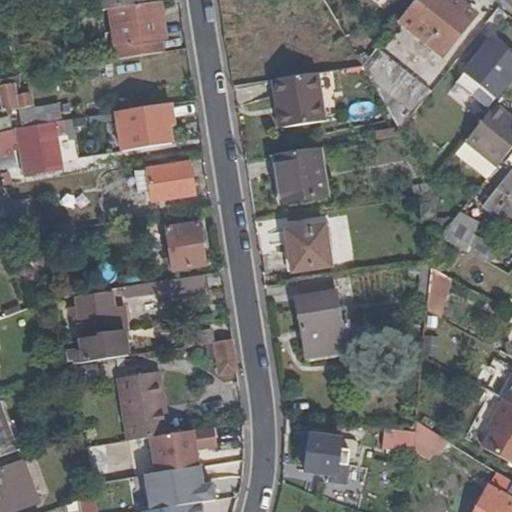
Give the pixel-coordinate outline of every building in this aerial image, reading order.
[(110,11),(152,4),(151,0),(94,0),(96,13),(110,11)] [(475,16),(455,0),(415,0),(398,21),(442,56),(475,16)] [(110,11),(116,48),(161,41),(164,40),(158,4),(152,4),(110,11)] [(497,97),(500,93),(511,77),(511,57),(491,40),(482,51),(475,59),(466,72),(497,97)] [(116,48),(117,60),(164,53),(161,41),(116,48)] [(471,56),(475,59),(482,51),(478,47),(471,56)] [(427,96),(374,51),(363,69),(398,130),(427,96)] [(317,72),(272,80),(275,98),(280,97),(284,127),(324,121),(317,72)] [(511,77),(500,93),(503,94),(511,83),(511,77)] [(0,100),(2,100),(4,112),(33,107),(30,92),(17,95),(14,79),(9,80),(8,79),(0,81),(0,100)] [(511,83),(503,94),(505,96),(511,87),(511,83)] [(280,97),(275,98),(280,128),(284,127),(280,97)] [(186,116),(184,101),(155,106),(158,120),(186,116)] [(23,127),(46,124),(46,123),(62,119),(59,104),(43,107),(28,115),(21,116),(23,127)] [(511,150),(511,117),(496,105),(464,145),(496,170),(511,150)] [(117,123),(116,112),(92,116),(94,127),(117,123)] [(0,130),(11,129),(9,118),(0,119),(0,130)] [(0,145),(19,142),(24,175),(50,171),(50,170),(59,169),(59,163),(59,161),(54,124),(18,130),(0,132),(0,145)] [(319,148),(274,155),(281,202),(326,196),(319,148)] [(194,195),(189,163),(147,169),(153,202),(194,195)] [(511,171),(511,172),(483,206),(511,229),(511,171)] [(422,217),(436,218),(438,193),(424,195),(422,217)] [(0,198),(0,202),(25,242),(36,238),(35,238),(8,195),(0,198)] [(205,265),(198,223),(166,228),(172,271),(205,265)] [(286,232),(292,271),(330,265),(324,225),(286,232)] [(469,239),(462,249),(464,250),(483,260),(508,275),(511,270),(511,265),(508,263),(506,266),(493,259),(496,254),(469,239)] [(418,302),(428,302),(431,265),(432,262),(421,264),(418,302)] [(204,275),(127,287),(129,297),(176,290),(178,298),(207,294),(204,275)] [(334,277),(297,283),(299,299),(297,299),(308,361),(347,354),(340,314),(346,313),(346,307),(339,307),(334,277)] [(77,316),(83,363),(127,355),(123,333),(126,333),(122,308),(114,309),(112,293),(75,297),(76,307),(68,308),(69,317),(77,316)] [(185,346),(212,342),(209,328),(183,333),(185,346)] [(237,371),(232,338),(215,341),(219,374),(237,371)] [(118,379),(128,443),(152,439),(169,436),(159,373),(118,379)] [(505,401),(511,404),(511,382),(502,399),(505,401)] [(511,404),(505,401),(489,429),(493,432),(484,448),(511,463),(511,404)] [(0,456),(15,451),(16,450),(0,405),(0,456)] [(417,421),(416,432),(415,440),(439,455),(448,441),(417,421)] [(416,432),(385,428),(384,442),(415,446),(415,440),(416,432)] [(169,436),(152,439),(157,475),(201,468),(196,432),(169,436)] [(338,465),(346,466),(348,466),(350,452),(340,451),(341,440),(313,435),(304,438),(303,447),(309,451),(306,472),(336,476),(338,465)] [(19,464),(15,451),(0,456),(0,511),(10,511),(37,502),(23,462),(19,464)] [(344,482),(346,466),(338,465),(336,476),(335,481),(344,482)] [(157,475),(147,477),(153,511),(203,503),(217,501),(214,489),(205,490),(201,468),(157,475)] [(511,511),(511,480),(510,479),(502,494),(488,486),(474,511),(511,511)] [(153,511),(148,511),(204,511),(203,503),(153,511)]
